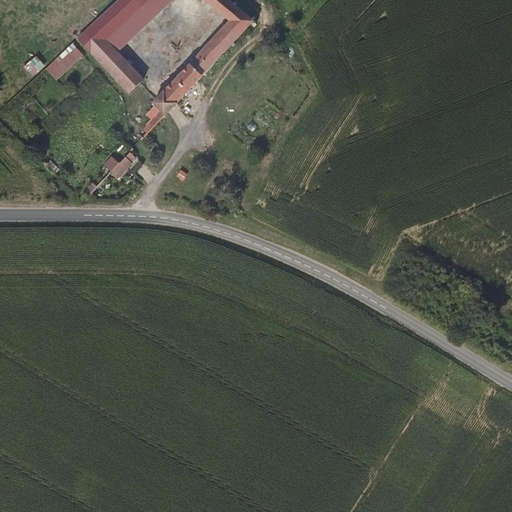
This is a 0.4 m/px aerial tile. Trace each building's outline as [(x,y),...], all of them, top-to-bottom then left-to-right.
[(101,38),(110,47),(144,13),(135,5),(129,0),(113,0),(96,16),(110,29),(101,38)] [(152,98),(165,109),(251,16),(232,0),(129,0),(135,5),(139,0),(171,0),(179,6),(184,0),(199,0),(200,1),(200,0),(205,0),(227,18),(152,98)] [(148,16),(164,0),(139,0),(135,5),(144,13),(148,16)] [(144,78),(110,47),(101,38),(110,29),(96,16),(74,37),(78,42),(76,44),(80,50),(84,47),(92,55),(89,57),(93,61),(97,59),(102,65),(99,67),(104,72),(108,69),(112,74),(109,76),(115,81),(118,79),(131,92),(144,78)] [(57,80),(84,54),(73,42),(45,68),(57,80)] [(30,75),(44,67),(38,56),(24,63),(30,75)] [(113,165),(120,173),(135,158),(127,150),(113,165)]
